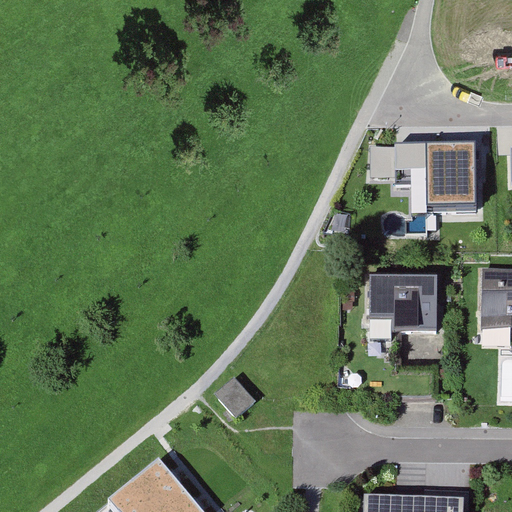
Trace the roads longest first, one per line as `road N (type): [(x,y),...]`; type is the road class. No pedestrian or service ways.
road 1 (track): [(53,511),(249,338),(315,227),(375,95),(413,88)]
road 2 (residential): [(315,441),(511,447)]
